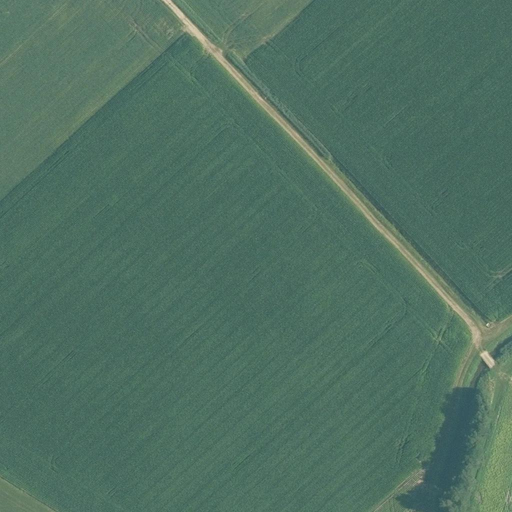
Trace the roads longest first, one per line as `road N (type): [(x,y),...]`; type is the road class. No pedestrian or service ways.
road 1 (track): [(480,350),(468,321),(164,0)]
road 2 (track): [(459,511),(491,386),(511,368)]
